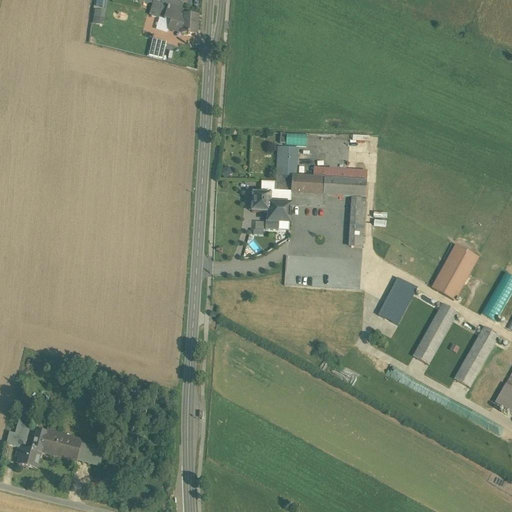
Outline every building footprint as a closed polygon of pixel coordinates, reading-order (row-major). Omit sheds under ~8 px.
[(162,0),(161,3),(161,5),(168,7),(182,11),(183,5),(167,0),(162,0)] [(161,3),(155,1),(151,16),(164,20),(168,7),(161,5),(161,3)] [(182,11),(168,7),(164,20),(170,22),(171,21),(182,24),(182,16),(190,17),(191,13),(182,11)] [(105,13),(95,11),(93,24),(103,26),(105,13)] [(190,17),(182,16),(182,24),(181,34),(197,35),(198,17),(190,17)] [(182,24),(171,21),(170,22),(168,30),(181,34),(182,24)] [(165,44),(153,41),(149,57),(162,60),(165,44)] [(279,146),(299,147),(300,136),(281,134),(279,146)] [(290,149),(278,148),(276,177),(288,178),(290,149)] [(225,179),(231,173),(226,168),(219,174),(225,179)] [(367,173),(326,171),(325,181),(367,183),(367,173)] [(288,178),(276,177),(276,184),(275,193),(291,195),(292,179),(288,178)] [(324,181),(292,179),(291,195),(323,197),(324,181)] [(325,181),(324,181),(323,197),(353,199),(366,199),(367,183),(325,181)] [(276,184),(261,183),(261,192),(270,192),(270,193),(275,193),(276,184)] [(270,192),(261,192),(261,195),(252,195),(252,205),(250,205),(249,211),(251,212),(251,213),(269,214),(270,214),(270,206),(271,196),(269,196),(270,193),(270,192)] [(275,193),(270,193),(269,196),(271,196),(270,206),(290,207),(291,195),(275,193)] [(366,199),(353,199),(349,249),(361,250),(366,199)] [(290,207),(270,206),(270,214),(269,214),(269,216),(290,217),(290,207)] [(290,217),(269,216),(268,223),(289,225),(290,217)] [(265,224),(255,223),(255,233),(263,233),(265,233),(265,224)] [(289,225),(268,223),(266,223),(265,230),(289,231),(289,225)] [(452,255),(473,266),(477,258),(457,247),(452,255)] [(452,255),(432,290),(453,302),(473,266),(452,255)] [(511,277),(504,273),(501,277),(511,283),(511,277)] [(511,283),(501,277),(479,316),(494,324),(511,293),(511,283)] [(416,290),(398,280),(379,316),(398,326),(416,290)] [(443,305),(413,358),(428,366),(458,314),(443,305)] [(484,328),(454,381),(469,389),(499,337),(484,328)] [(511,374),(495,404),(511,413),(511,374)] [(471,411),(467,419),(496,433),(500,425),(471,411)] [(31,420),(19,417),(15,434),(21,436),(18,448),(21,450),(24,450),(31,420)] [(46,433),(37,430),(35,437),(45,439),(46,433)] [(15,434),(9,433),(6,446),(18,448),(21,436),(15,434)] [(82,442),(46,433),(45,439),(41,453),(77,462),(80,450),(82,442)] [(45,439),(35,437),(32,452),(41,454),(41,453),(45,439)] [(24,450),(21,450),(19,458),(18,465),(37,470),(41,454),(32,452),(24,450)] [(102,455),(80,450),(77,462),(99,467),(102,455)]
